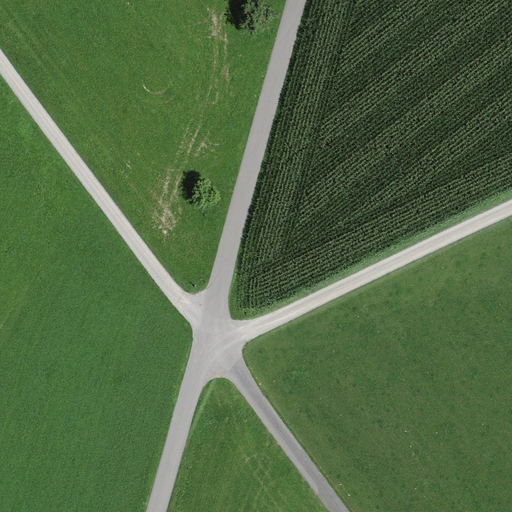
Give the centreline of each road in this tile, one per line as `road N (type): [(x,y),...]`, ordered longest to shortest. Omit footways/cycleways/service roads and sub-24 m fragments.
road 1 (unclassified): [(158,511),(302,0)]
road 2 (track): [(0,63),(207,341)]
road 3 (track): [(207,341),(511,208)]
road 4 (track): [(207,341),(333,511)]
